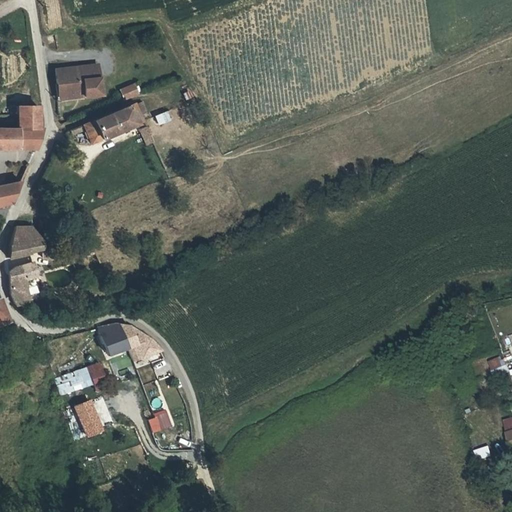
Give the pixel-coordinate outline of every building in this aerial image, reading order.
[(58,64),(60,79),(65,78),(66,91),(86,88),(87,91),(104,89),(100,59),(58,64)] [(65,78),(60,79),(62,94),(87,91),(86,88),(66,91),(65,78)] [(126,94),(141,88),(136,79),(122,86),(126,94)] [(132,100),(91,119),(99,135),(139,117),(132,100)] [(0,147),(33,148),(39,128),(35,128),(35,105),(15,104),(15,128),(0,128),(0,147)] [(168,109),(153,116),(158,126),(173,119),(168,109)] [(146,132),(142,123),(136,125),(139,135),(146,132)] [(0,206),(12,203),(25,167),(18,165),(15,175),(13,177),(11,177),(10,183),(0,185),(0,206)] [(11,243),(7,258),(43,250),(40,240),(31,241),(29,227),(16,227),(11,243)] [(73,284),(70,273),(60,275),(59,269),(48,271),(52,289),(73,284)] [(6,281),(8,292),(22,289),(20,278),(6,281)] [(22,289),(8,292),(13,304),(25,300),(22,289)] [(119,326),(97,328),(108,355),(135,347),(139,360),(148,357),(150,363),(167,358),(151,343),(139,333),(134,330),(129,328),(126,326),(123,325),(119,326)] [(498,381),(508,377),(501,362),(491,366),(498,381)] [(86,367),(92,388),(107,385),(101,363),(86,367)] [(71,403),(72,409),(83,406),(82,400),(71,403)] [(160,430),(171,426),(166,412),(155,416),(160,430)] [(478,461),(494,457),(491,446),(475,450),(478,461)] [(497,470),(499,479),(509,476),(507,467),(497,470)]
